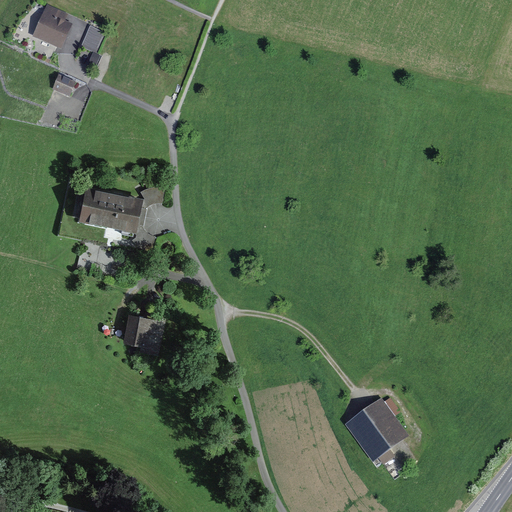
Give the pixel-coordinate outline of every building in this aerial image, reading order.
[(32,37),(60,51),(73,24),(45,11),(32,37)] [(92,24),(82,42),(101,53),(111,35),(92,24)] [(97,65),(101,56),(95,52),(90,61),(97,65)] [(74,98),(80,82),(60,76),(55,91),(74,98)] [(141,199),(87,188),(81,218),(135,229),(141,199)] [(149,318),(131,315),(127,339),(143,342),(142,349),(156,351),(163,314),(150,312),(149,318)] [(381,400),(353,422),(383,461),(412,438),(381,400)]
